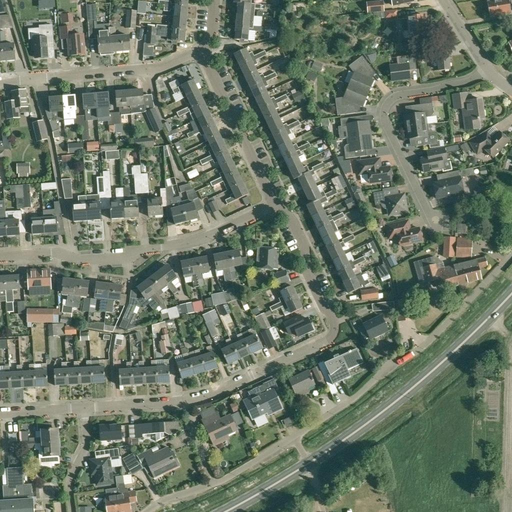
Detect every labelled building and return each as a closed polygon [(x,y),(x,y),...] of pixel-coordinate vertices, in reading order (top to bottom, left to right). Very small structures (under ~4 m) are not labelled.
[(500,0),(488,2),(490,17),(510,13),(508,1),(511,0),(500,0)] [(164,1),(164,6),(163,11),(170,12),(170,10),(174,10),(174,16),(174,17),(186,18),(187,6),(170,4),(171,2),(164,1)] [(238,2),(238,3),(237,15),(249,16),(256,17),(256,9),(264,9),(265,5),(246,3),(238,2)] [(373,12),(384,11),(383,2),(367,4),(368,13),(373,12)] [(95,5),(86,6),(86,13),(87,22),(87,24),(88,33),(95,32),(94,21),(96,21),(95,5)] [(136,29),(137,11),(126,10),(125,28),(136,29)] [(61,24),(73,23),(72,14),(60,15),(61,24)] [(0,16),(0,29),(13,28),(9,16),(9,15),(8,15),(0,16)] [(237,15),(236,27),(253,29),(253,31),(258,31),(259,27),(253,26),(253,24),(254,16),(249,16),(237,15)] [(166,29),(173,29),(185,30),(186,18),(174,17),(173,24),(170,23),(169,26),(166,26),(166,29)] [(427,31),(429,31),(428,26),(426,26),(425,17),(408,19),(408,23),(403,23),(404,33),(410,32),(411,39),(419,38),(419,35),(428,34),(427,31)] [(39,28),(28,29),(28,40),(32,40),(33,51),(35,50),(36,59),(48,58),(47,49),(54,49),(52,25),(39,26),(39,28)] [(166,29),(166,26),(162,26),(162,31),(168,31),(168,35),(172,35),(172,41),(184,42),(185,30),(173,29),(166,29)] [(69,56),(85,55),(83,35),(71,36),(71,27),(60,28),(61,40),(68,39),(69,56)] [(109,28),(111,52),(129,51),(128,36),(115,36),(115,27),(109,28)] [(146,44),(156,45),(156,30),(156,28),(147,27),(146,44)] [(253,29),(236,27),(234,40),(247,41),(248,34),(252,35),(253,31),(253,29)] [(111,52),(109,28),(108,28),(97,29),(98,38),(99,53),(100,53),(100,55),(105,55),(105,53),(111,52)] [(233,40),(225,41),(226,48),(234,47),(233,40)] [(1,45),(3,62),(15,61),(14,44),(1,45)] [(438,70),(450,69),(448,54),(439,55),(438,46),(420,47),(422,62),(437,60),(438,70)] [(253,56),(252,52),(247,54),(245,49),(233,54),(239,65),(254,58),(253,56)] [(259,53),(253,56),(254,58),(239,65),(244,76),(255,71),(253,66),(257,64),(255,60),(261,58),(259,53)] [(391,81),(410,79),(409,71),(416,70),(414,55),(397,57),(398,65),(389,66),(391,81)] [(349,85),(368,93),(373,80),(366,77),(367,74),(373,70),(362,56),(348,66),(353,72),(354,73),(349,85)] [(322,65),(314,62),(311,68),(319,71),(322,65)] [(258,76),(255,71),(244,76),(249,87),(264,80),(265,82),(266,82),(271,79),(269,75),(264,78),(262,74),(258,76)] [(317,76),(309,71),(306,78),(314,82),(317,76)] [(187,97),(198,91),(193,80),(181,86),(179,87),(176,81),(169,85),(155,92),(160,103),(162,109),(170,105),(172,103),(170,98),(175,95),(174,94),(179,92),(181,94),(185,92),(186,96),(187,97)] [(268,86),(266,82),(265,82),(264,80),(249,87),(254,98),(266,93),(264,88),(268,86)] [(69,93),(69,83),(50,84),(51,94),(69,93)] [(368,93),(349,85),(343,98),(343,97),(335,98),(337,115),(355,113),(354,106),(355,103),(362,106),(368,93)] [(11,92),(13,102),(5,103),(7,120),(20,118),(19,108),(28,107),(26,90),(11,92)] [(130,114),(131,114),(144,113),(143,105),(141,90),(128,91),(130,114)] [(119,112),(113,113),(115,130),(122,130),(121,125),(120,116),(131,115),(131,114),(130,114),(128,91),(116,92),(117,107),(118,107),(119,112)] [(187,97),(186,96),(182,99),(186,108),(187,108),(188,110),(203,102),(198,91),(187,97)] [(305,98),(301,91),(291,96),(295,103),(305,98)] [(97,117),(98,117),(105,116),(105,112),(109,112),(109,108),(110,108),(108,93),(95,94),(97,117)] [(266,93),(254,98),(260,109),(275,102),(274,100),(273,97),(269,99),(266,93)] [(478,119),(484,119),(481,99),(467,101),(466,93),(452,95),(454,109),(462,108),(465,130),(479,128),(478,119)] [(97,117),(95,94),(82,95),(83,110),(85,110),(85,115),(80,116),(81,128),(82,136),(88,135),(87,121),(98,120),(98,117),(97,117)] [(62,97),(63,112),(76,111),(75,96),(62,97)] [(63,112),(62,97),(49,98),(50,113),(56,113),(57,121),(64,120),(63,112)] [(275,102),(260,109),(265,120),(271,118),(273,122),(279,119),(274,110),(278,108),(277,104),(282,102),(280,97),(274,100),(275,102)] [(406,127),(426,124),(432,124),(431,117),(433,113),(431,97),(421,98),(422,104),(410,106),(412,115),(404,116),(406,127)] [(187,108),(186,108),(182,110),(184,115),(189,112),(193,121),(197,119),(209,113),(203,102),(188,110),(187,108)] [(155,127),(162,124),(154,109),(148,112),(155,127)] [(115,130),(113,113),(107,113),(108,126),(109,126),(109,132),(115,131),(115,130)] [(209,113),(197,119),(199,123),(196,126),(197,130),(192,132),(194,136),(199,133),(200,134),(200,133),(199,132),(214,124),(209,113)] [(348,138),(370,135),(368,121),(362,122),(361,116),(340,119),(341,127),(346,126),(348,138)] [(58,130),(54,118),(48,121),(52,132),(58,130)] [(271,118),(265,120),(272,135),(288,128),(289,130),(294,127),(292,123),(287,126),(286,124),(282,126),(279,119),(273,122),(271,118)] [(44,125),(43,121),(33,123),(38,141),(48,139),(44,125)] [(166,134),(172,131),(168,122),(162,125),(166,134)] [(221,139),(214,124),(199,132),(200,133),(200,134),(201,136),(204,134),(208,141),(214,138),(216,142),(221,139)] [(427,132),(426,124),(406,127),(407,139),(415,138),(416,147),(437,144),(436,134),(432,131),(427,132)] [(291,134),(289,130),(288,128),(272,135),(278,146),(289,141),(287,136),(291,134)] [(484,149),(492,157),(508,141),(506,139),(505,136),(504,134),(501,134),(499,132),(493,138),(487,133),(470,142),(477,154),(484,149)] [(370,135),(348,138),(349,144),(346,145),(344,147),(345,158),(366,156),(366,150),(372,149),(370,135)] [(214,138),(208,141),(212,150),(208,152),(210,156),(211,158),(227,151),(221,139),(216,142),(214,138)] [(187,152),(181,141),(175,144),(180,155),(187,152)] [(292,146),(289,141),(278,146),(283,157),(294,152),(295,152),(298,150),(297,148),(298,148),(296,144),(292,146)] [(90,143),(90,151),(104,151),(103,143),(90,143)] [(424,172),(443,168),(442,164),(444,161),(446,160),(444,148),(427,151),(428,157),(421,158),(424,172)] [(210,156),(205,159),(207,163),(212,160),(214,164),(218,161),(220,167),(232,162),(227,151),(211,158),(210,156)] [(300,163),(295,152),(294,152),(283,157),(288,168),(300,163)] [(368,173),(369,183),(391,180),(391,177),(392,176),(392,174),(392,172),(391,171),(390,170),(390,167),(381,168),(379,158),(357,161),(359,174),(368,173)] [(232,162),(220,167),(222,171),(219,174),(221,178),(215,180),(217,184),(223,182),(222,180),(237,173),(232,162)] [(300,163),(288,168),(294,179),(297,178),(305,174),(309,172),(306,166),(302,168),(300,163)] [(22,166),(22,178),(31,178),(30,165),(22,166)] [(140,175),(141,175),(140,166),(131,166),(132,175),(134,175),(135,194),(141,194),(140,175)] [(199,176),(196,169),(187,174),(190,181),(199,176)] [(466,176),(465,169),(446,173),(447,180),(442,181),(442,182),(433,184),(433,186),(432,188),(433,193),(435,194),(436,198),(445,196),(445,198),(454,196),(453,195),(463,193),(460,178),(466,176)] [(312,170),(309,172),(305,174),(297,178),(303,189),(315,183),(311,176),(315,175),(314,172),(312,170)] [(103,177),(102,177),(104,196),(111,196),(110,173),(103,174),(103,177)] [(242,183),(237,173),(222,180),(223,182),(225,186),(228,184),(231,189),(242,183)] [(147,174),(141,175),(140,175),(141,194),(149,193),(147,174)] [(335,189),(336,191),(347,186),(341,175),(331,180),(335,189)] [(65,199),(72,199),(71,180),(61,180),(65,199)] [(217,184),(215,180),(210,183),(211,185),(204,188),(197,191),(201,201),(208,197),(215,194),(212,187),(217,184)] [(242,183),(231,189),(233,194),(230,196),(230,198),(225,201),(227,204),(236,200),(248,195),(242,183)] [(315,183),(303,189),(310,203),(318,200),(322,198),(315,183)] [(354,194),(362,193),(361,189),(357,186),(351,188),(354,194)] [(383,191),(373,193),(375,205),(380,204),(382,206),(384,208),(386,209),(387,216),(392,215),(407,212),(404,198),(404,194),(397,195),(396,186),(382,189),(383,191)] [(23,198),(24,209),(31,209),(30,197),(30,187),(23,188),(23,198)] [(160,189),(160,198),(147,199),(148,216),(162,215),(161,207),(166,206),(165,189),(160,189)] [(136,195),(123,196),(125,218),(138,217),(137,200),(136,195)] [(125,218),(123,196),(117,196),(117,201),(109,202),(110,219),(125,218)] [(212,212),(218,209),(213,197),(207,200),(212,212)] [(355,206),(351,198),(344,201),(348,209),(355,206)] [(318,200),(310,203),(306,205),(311,216),(323,211),(318,200)] [(99,202),(85,203),(87,221),(101,220),(99,202)] [(87,221),(85,203),(71,204),(73,222),(87,221)] [(182,207),(186,222),(198,219),(194,204),(182,207)] [(43,211),(42,211),(44,234),(57,233),(57,225),(63,225),(60,210),(50,211),(50,206),(43,206),(43,211)] [(186,222),(182,207),(170,210),(174,226),(186,222)] [(44,234),(42,211),(35,212),(30,212),(32,235),(44,234)] [(326,218),(323,211),(311,216),(317,227),(332,220),(333,223),(339,220),(337,216),(332,218),(331,215),(326,218)] [(6,221),(7,236),(19,235),(18,220),(11,221),(10,213),(5,214),(6,221)] [(333,223),(332,220),(317,227),(322,238),(333,233),(331,228),(335,226),(333,223)] [(422,235),(422,233),(421,232),(419,231),(419,228),(410,230),(408,220),(386,225),(389,238),(398,236),(400,245),(422,240),(421,238),(422,236),(422,235)] [(469,227),(459,226),(458,235),(468,236),(469,227)] [(334,233),(333,233),(322,238),(327,249),(343,242),(342,240),(344,239),(340,231),(334,233)] [(454,256),(455,237),(445,236),(444,256),(454,256)] [(343,242),(327,249),(332,260),(344,255),(341,248),(345,247),(344,245),(349,242),(347,238),(344,240),(344,239),(342,240),(343,242)] [(473,241),(458,240),(457,258),(472,259),(473,241)] [(258,262),(258,268),(276,270),(278,249),(257,248),(256,262),(258,262)] [(226,254),(232,280),(239,279),(236,268),(241,267),(242,270),(247,269),(246,257),(240,259),(238,251),(226,254)] [(232,280),(226,254),(214,256),(216,270),(222,269),(225,282),(227,281),(232,280)] [(344,255),(332,260),(338,271),(353,264),(354,266),(357,264),(357,265),(360,264),(358,260),(352,262),(351,260),(347,262),(344,255)] [(206,258),(193,261),(196,275),(196,274),(199,287),(204,286),(202,273),(208,272),(206,258)] [(477,262),(465,265),(471,284),(481,281),(482,281),(479,270),(488,268),(486,260),(477,262)] [(196,275),(193,261),(181,263),(183,277),(191,275),(193,288),(199,287),(196,274),(196,275)] [(353,264),(338,271),(343,282),(355,276),(361,273),(357,265),(357,264),(354,266),(353,264)] [(459,287),(454,267),(445,270),(443,264),(424,269),(428,284),(440,280),(443,291),(459,287)] [(471,284),(465,265),(454,267),(459,287),(471,284)] [(157,274),(165,285),(165,284),(174,296),(178,292),(174,286),(179,283),(177,280),(167,266),(157,274)] [(28,290),(50,289),(49,269),(27,270),(28,290)] [(289,280),(286,271),(273,275),(276,285),(289,280)] [(157,274),(147,281),(156,292),(165,285),(157,274)] [(4,277),(6,302),(6,304),(7,303),(7,313),(13,313),(12,303),(13,303),(12,290),(18,289),(17,276),(4,277)] [(355,276),(343,282),(348,293),(369,283),(367,279),(361,282),(360,280),(357,281),(355,276)] [(72,308),(75,281),(57,279),(57,292),(61,294),(67,294),(66,301),(67,301),(67,307),(64,307),(63,314),(72,315),(72,308)] [(88,283),(75,281),(72,308),(77,308),(78,302),(79,303),(80,296),(84,297),(82,311),(89,313),(91,299),(86,298),(88,283)] [(164,302),(156,292),(147,281),(137,288),(143,296),(138,300),(143,308),(149,303),(153,301),(155,303),(155,302),(159,307),(164,302)] [(105,312),(108,285),(96,284),(94,298),(100,299),(99,311),(105,312)] [(121,287),(108,285),(105,312),(111,313),(112,306),(113,306),(114,302),(119,303),(119,305),(124,306),(126,303),(126,295),(120,295),(121,287)] [(280,302),(275,305),(277,309),(282,307),(281,305),(297,297),(291,286),(280,291),(283,297),(278,299),(280,302)] [(217,294),(219,305),(226,304),(236,300),(233,289),(226,290),(227,292),(217,294)] [(378,298),(377,290),(361,292),(362,300),(378,298)] [(219,305),(217,294),(211,295),(212,298),(204,300),(206,308),(219,305)] [(302,308),(297,297),(281,305),(282,307),(284,311),(288,309),(291,314),(302,308)] [(129,305),(122,320),(128,322),(129,322),(136,307),(137,299),(130,298),(129,305)] [(185,304),(187,315),(194,313),(204,311),(202,301),(192,303),(185,304)] [(17,302),(18,314),(19,319),(26,318),(25,314),(24,302),(17,302)] [(382,303),(382,311),(395,311),(394,302),(382,303)] [(187,315),(185,304),(177,306),(177,309),(179,316),(182,316),(187,315)] [(179,316),(177,309),(169,311),(172,319),(179,316)] [(52,323),(52,311),(27,310),(27,322),(52,323)] [(218,319),(214,310),(202,316),(206,325),(218,319)] [(261,332),(271,327),(264,313),(254,318),(261,332)] [(61,316),(60,323),(70,325),(72,318),(61,316)] [(364,338),(369,336),(370,340),(388,331),(381,317),(363,325),(364,326),(359,328),(364,338)] [(298,337),(312,330),(307,319),(302,322),(300,319),(288,325),(291,332),(295,330),(298,337)] [(128,322),(122,320),(119,328),(125,330),(128,322)] [(174,330),(175,328),(173,320),(165,322),(166,326),(167,332),(174,330)] [(251,354),(244,340),(241,334),(240,335),(235,323),(231,325),(236,337),(237,336),(240,343),(233,346),(239,360),(251,354)] [(22,344),(32,343),(31,324),(26,324),(27,339),(22,339),(22,344)] [(49,337),(58,336),(57,325),(48,326),(49,337)] [(65,328),(65,335),(77,335),(77,327),(65,328)] [(251,337),(244,340),(251,354),(261,349),(252,329),(248,331),(251,337)] [(267,347),(275,343),(269,329),(261,333),(267,347)] [(239,360),(233,346),(230,339),(225,342),(228,348),(220,351),(227,365),(239,360)] [(171,352),(171,350),(170,344),(169,340),(159,342),(161,354),(171,352)] [(201,357),(206,371),(217,368),(211,346),(206,348),(208,355),(201,357)] [(194,375),(189,361),(185,348),(180,350),(184,362),(177,364),(181,379),(194,375)] [(324,378),(330,375),(330,376),(338,370),(344,384),(344,383),(343,380),(351,377),(348,370),(363,363),(356,348),(351,351),(350,350),(348,351),(348,352),(339,356),(338,354),(333,357),(334,359),(319,366),(318,364),(319,366),(324,378)] [(196,358),(189,361),(194,375),(206,371),(201,357),(199,350),(194,351),(196,358)] [(156,368),(157,383),(170,382),(168,360),(163,361),(163,368),(156,368)] [(87,369),(79,370),(80,384),(93,384),(92,369),(91,361),(87,362),(87,369)] [(99,368),(92,369),(93,384),(106,383),(104,361),(98,361),(99,368)] [(157,383),(156,368),(155,361),(151,361),(152,368),(144,369),(145,384),(157,383)] [(80,384),(79,370),(79,362),(74,363),(75,370),(67,370),(68,385),(80,384)] [(139,369),(132,370),(133,385),(145,384),(144,369),(143,362),(138,362),(139,369)] [(68,385),(67,370),(67,363),(62,363),(62,370),(54,371),(55,386),(68,385)] [(133,385),(132,370),(131,363),(126,363),(127,370),(118,371),(120,386),(133,385)] [(42,372),(35,372),(36,387),(48,386),(47,364),(42,364),(42,372)] [(30,372),(22,373),(23,388),(36,387),(35,372),(34,365),(29,365),(30,372)] [(0,389),(10,389),(9,374),(9,366),(4,367),(5,374),(0,374),(0,389)] [(17,373),(9,374),(10,389),(23,388),(22,373),(21,366),(16,366),(17,373)] [(324,378),(319,366),(312,369),(318,382),(324,379),(333,397),(324,378)] [(297,397),(309,392),(307,388),(314,384),(313,381),(314,381),(312,378),(312,379),(308,371),(289,380),(297,397)] [(274,413),(282,409),(273,390),(260,396),(259,394),(244,401),(252,419),(272,410),(274,413)] [(220,438),(236,430),(229,416),(220,420),(217,414),(202,420),(214,446),(222,443),(220,438)] [(34,444),(58,442),(57,430),(51,430),(51,423),(37,424),(37,432),(41,431),(41,438),(28,438),(28,431),(20,432),(21,442),(26,441),(27,445),(29,445),(29,448),(34,447),(34,444)] [(147,435),(155,434),(155,436),(156,442),(163,439),(178,432),(177,423),(135,425),(136,439),(131,440),(131,446),(138,445),(138,439),(142,439),(142,435),(147,435)] [(101,440),(121,439),(120,426),(100,427),(101,440)] [(59,455),(58,442),(34,444),(34,447),(34,451),(38,450),(39,465),(35,465),(35,471),(52,469),(51,456),(59,455)] [(149,449),(137,455),(136,456),(141,464),(146,462),(148,465),(144,467),(147,474),(151,472),(154,478),(179,466),(172,451),(169,453),(167,448),(152,455),(149,449)] [(95,452),(96,460),(91,461),(92,474),(95,474),(96,476),(95,477),(95,481),(97,482),(97,485),(112,483),(109,461),(120,459),(118,449),(95,452)] [(136,456),(137,455),(135,452),(128,456),(135,468),(141,464),(136,456)] [(7,486),(23,485),(21,468),(6,469),(7,486)] [(4,501),(0,501),(0,511),(32,511),(30,484),(23,485),(7,486),(2,486),(4,501)] [(119,501),(120,511),(130,511),(129,503),(136,502),(135,491),(128,492),(128,489),(124,490),(123,484),(117,485),(117,488),(118,495),(117,496),(118,501),(119,501)] [(118,495),(117,488),(105,490),(106,497),(105,497),(107,511),(120,511),(119,501),(118,501),(117,496),(118,495)]
